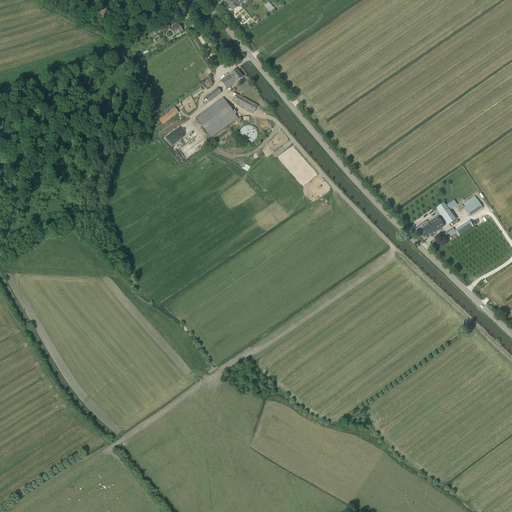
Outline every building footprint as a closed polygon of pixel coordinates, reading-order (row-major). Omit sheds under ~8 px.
[(232,12),(241,4),(245,0),(226,0),(224,2),(232,12)] [(270,12),(274,9),(268,2),(264,6),(270,12)] [(174,36),(182,31),(178,25),(170,30),(174,36)] [(226,90),(242,77),(236,70),(220,82),(226,90)] [(208,103),(221,93),(218,88),(205,98),(208,103)] [(254,113),(257,106),(236,94),(232,101),(254,113)] [(211,138),(237,118),(222,98),(196,118),(211,138)] [(162,124),(178,113),(174,108),(158,119),(162,124)] [(477,204),(475,200),(464,207),(466,211),(467,211),(470,216),(482,208),(479,203),(477,204)] [(447,210),(444,206),(439,209),(442,214),(449,224),(456,220),(449,210),(447,210)] [(435,233),(444,227),(437,217),(428,223),(429,224),(422,229),(427,237),(434,232),(435,233)] [(460,225),(443,236),(446,240),(456,233),(458,236),(474,226),(471,222),(470,223),(468,221),(461,226),(460,225)]
